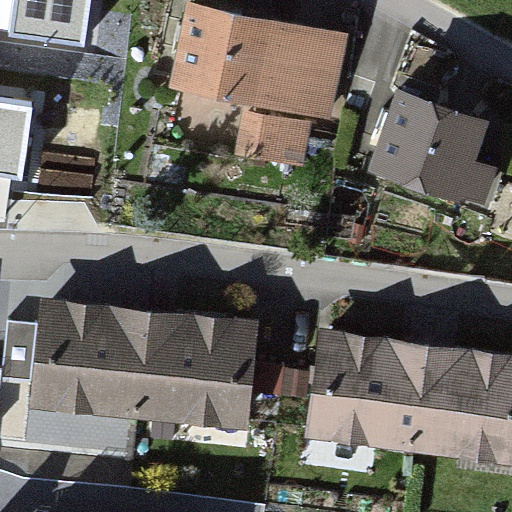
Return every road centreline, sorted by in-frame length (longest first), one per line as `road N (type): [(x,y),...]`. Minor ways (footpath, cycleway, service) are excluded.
road 1 (residential): [(0,251),(145,254),(511,300)]
road 2 (residential): [(400,0),(511,64)]
